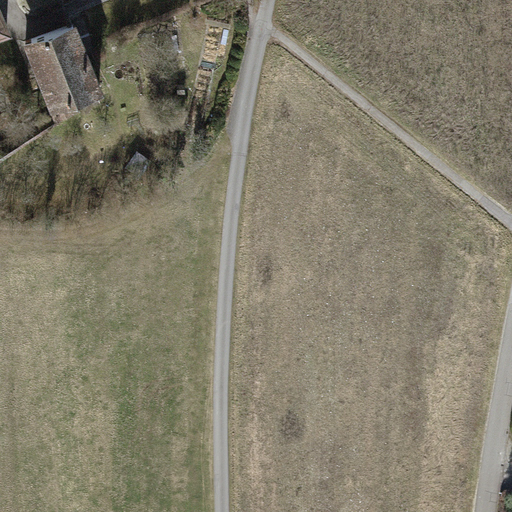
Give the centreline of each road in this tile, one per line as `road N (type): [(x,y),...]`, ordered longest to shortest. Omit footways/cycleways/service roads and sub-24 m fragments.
road 1 (unclassified): [(223,511),(234,203),(269,0)]
road 2 (track): [(0,235),(74,236),(146,209),(212,164),(245,122)]
road 3 (residential): [(488,511),(511,356)]
